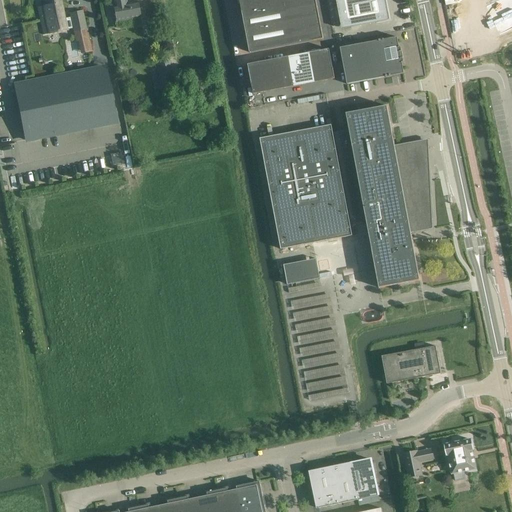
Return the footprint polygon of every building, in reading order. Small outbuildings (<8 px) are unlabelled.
[(45,0),(46,6),(38,7),(40,17),(44,34),(50,33),(56,32),(73,29),(73,32),(85,30),(81,11),(71,13),(72,17),(64,18),(60,0),(45,0)] [(113,6),(116,22),(139,17),(136,2),(127,3),(125,0),(112,0),(113,6)] [(239,0),(250,52),(323,39),(315,0),(239,0)] [(336,0),(342,29),(390,20),(386,0),(336,0)] [(511,0),(496,0),(491,2),(494,12),(511,5),(511,8),(511,0)] [(236,31),(239,47),(247,46),(245,30),(236,31)] [(392,76),(402,74),(404,74),(402,64),(404,64),(401,46),(399,46),(397,37),(385,40),(385,39),(379,40),(379,41),(340,48),(347,84),(386,77),(386,78),(392,77),(392,76)] [(323,71),(324,81),(335,79),(329,49),(309,53),(313,73),(323,71)] [(289,57),(294,86),(304,84),(302,75),(313,73),(309,53),(289,57)] [(282,78),(284,88),(294,86),(289,57),(268,61),(272,80),(282,78)] [(248,64),(253,94),(264,92),(262,82),(272,80),(268,61),(248,64)] [(170,63),(156,65),(160,89),(174,87),(170,63)] [(33,81),(15,85),(26,141),(115,123),(104,68),(33,81)] [(205,74),(195,75),(196,83),(206,82),(205,74)] [(333,133),(332,125),(260,138),(281,250),(352,236),(349,220),(366,217),(379,288),(420,281),(411,233),(433,229),(431,184),(393,186),(391,177),(386,178),(382,155),(396,152),(395,146),(387,106),(347,114),(350,130),(333,133)] [(396,152),(382,155),(386,178),(391,177),(393,186),(431,184),(429,147),(428,147),(423,148),(422,141),(424,141),(424,140),(395,146),(396,152)] [(110,156),(112,165),(121,163),(119,155),(110,156)] [(320,279),(316,259),(284,266),(288,285),(320,279)] [(350,276),(350,284),(355,284),(354,269),(344,270),(344,276),(350,276)] [(320,282),(288,288),(289,293),(321,287),(320,282)] [(330,294),(290,301),(292,310),(331,302),(330,294)] [(332,305),(293,313),(295,322),(334,314),(332,305)] [(334,317),(295,324),(296,333),(336,326),(334,317)] [(336,329),(297,336),(299,345),(338,337),(336,329)] [(339,341),(299,348),(301,357),(340,350),(339,341)] [(382,356),(387,384),(441,374),(436,346),(382,356)] [(341,352),(302,360),(303,369),(343,361),(341,352)] [(343,365),(304,372),(305,381),(345,373),(343,365)] [(346,377),(306,384),(308,393),(347,386),(346,377)] [(348,388),(308,396),(309,400),(349,393),(348,388)] [(473,450),(471,440),(445,445),(447,455),(448,455),(452,474),(454,473),(456,481),(465,479),(464,471),(476,469),(473,457),(474,457),(473,453),(472,453),(472,450),(473,450)] [(409,478),(422,475),(417,451),(404,454),(409,478)] [(371,460),(351,464),(358,500),(379,496),(371,460)] [(351,464),(331,468),(338,504),(358,500),(351,464)] [(331,468),(310,472),(318,508),(338,504),(331,468)] [(379,495),(390,492),(386,473),(375,476),(379,495)] [(241,506),(261,502),(260,497),(263,497),(260,481),(237,486),(241,506)] [(217,491),(221,511),(242,511),(241,506),(237,486),(236,486),(237,489),(228,491),(227,488),(217,491)] [(198,497),(201,511),(221,511),(217,491),(207,493),(208,495),(198,497)] [(188,497),(178,499),(180,511),(201,511),(198,497),(189,499),(188,497)] [(159,506),(160,511),(180,511),(178,499),(168,501),(168,504),(159,506)] [(261,502),(241,506),(242,511),(266,511),(265,505),(262,506),(261,502)]
